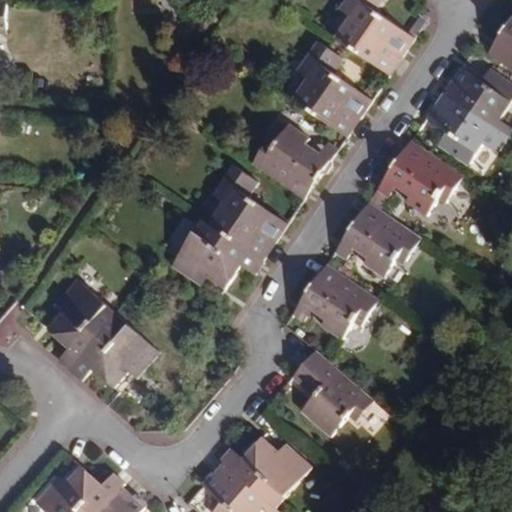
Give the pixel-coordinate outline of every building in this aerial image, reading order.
[(388,77),(403,56),(379,38),(388,23),(374,13),(382,0),(355,0),(360,4),(349,18),(334,39),(388,77)] [(346,0),(338,12),(349,18),(360,4),(355,0),(346,0)] [(511,16),(486,53),(511,71),(511,16)] [(403,56),(407,50),(395,41),(401,32),(388,23),(379,38),(403,56)] [(413,41),(401,32),(395,41),(407,50),(413,41)] [(337,99),(346,84),(332,74),(341,60),(317,42),(307,56),(317,64),(306,79),(291,100),(346,138),(361,116),(337,99)] [(296,72),(306,79),(317,64),(307,56),(296,72)] [(444,93),(506,137),(511,129),(498,120),(511,100),(511,83),(490,68),(481,81),(462,68),(456,69),(452,75),(453,80),(444,93)] [(361,116),(365,110),(353,101),(359,93),(346,84),(337,99),(361,116)] [(371,102),(359,93),(353,101),(365,110),(371,102)] [(506,137),(444,93),(435,107),(429,108),(426,114),(427,119),(445,132),(436,145),(466,166),(487,136),(500,145),(506,137)] [(332,164),(331,160),(321,153),(313,147),(309,152),(302,148),(306,142),(309,138),(289,124),(277,141),(271,136),(253,163),(305,199),(321,175),(327,172),(332,164)] [(413,193),(409,198),(406,202),(425,216),(438,198),(444,202),(463,177),(411,140),(394,166),(388,167),(383,175),(384,180),(395,188),(403,194),(406,188),(413,193)] [(313,147),(306,142),(302,148),(309,152),(313,147)] [(327,142),(321,153),(331,160),(339,150),(327,142)] [(207,225),(261,262),(276,241),(251,223),(261,208),(246,198),(256,184),(231,166),(221,181),(231,189),(221,204),(207,225)] [(388,198),(395,188),(384,180),(377,191),(388,198)] [(221,181),(211,196),(221,204),(231,189),(221,181)] [(413,193),(406,188),(403,194),(409,198),(413,193)] [(341,238),(342,242),(353,250),(362,256),(365,250),(371,254),(367,260),(363,265),(383,278),(395,261),(401,265),(421,239),(369,203),(352,229),(347,229),(341,238)] [(276,241),(280,234),(267,226),(273,217),(261,208),(251,223),(276,241)] [(286,226),(273,217),(267,226),(280,234),(286,226)] [(263,264),(261,262),(207,225),(203,222),(172,266),(195,282),(201,275),(207,280),(225,293),(243,267),(255,275),(263,264)] [(353,250),(342,242),(335,253),(345,260),(353,250)] [(371,254),(365,250),(362,256),(367,260),(371,254)] [(330,316),(326,322),(322,327),(342,340),(353,322),(360,327),(378,301),(327,266),(310,290),(305,290),(300,298),(300,304),(311,311),(320,318),(324,312),(330,316)] [(207,280),(201,275),(195,282),(202,287),(207,280)] [(72,374),(119,319),(77,282),(61,302),(68,309),(62,316),(49,332),(71,351),(61,365),(72,374)] [(68,309),(61,302),(55,309),(62,316),(68,309)] [(304,321),(311,311),(300,304),(293,314),(304,321)] [(326,322),(330,316),(324,312),(320,318),(326,322)] [(162,356),(119,319),(72,374),(83,384),(94,372),(117,391),(131,375),(137,368),(145,375),(162,356)] [(309,384),(318,391),(313,397),(300,411),(330,438),(343,424),(348,428),(354,420),(345,411),(362,392),(317,351),(292,378),(304,389),(309,384)] [(137,368),(131,375),(139,382),(145,375),(137,368)] [(313,397),(318,391),(309,384),(304,389),(313,397)] [(345,411),(354,420),(371,401),(362,392),(345,411)] [(220,459),(223,462),(274,507),(310,467),(291,450),(284,457),(277,451),(262,436),(242,459),(230,448),(220,459)] [(284,457),(291,450),(283,443),(277,451),(284,457)] [(280,511),(274,507),(223,462),(214,473),(210,474),(203,482),(204,488),(221,503),(212,511),(261,511),(262,510),(264,511),(280,511)] [(102,511),(123,489),(112,480),(101,492),(80,472),(65,489),(60,495),(51,487),(34,507),(39,511),(102,511)] [(60,495),(65,489),(57,480),(51,487),(60,495)] [(134,499),(123,489),(102,511),(146,511),(148,511),(147,505),(141,500),(134,499)]
